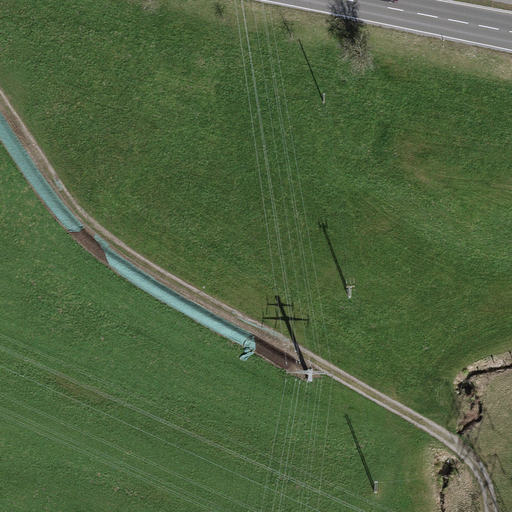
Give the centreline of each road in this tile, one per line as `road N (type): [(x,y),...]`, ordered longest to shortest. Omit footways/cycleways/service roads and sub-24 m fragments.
road 1 (track): [(0,98),(58,185),(114,243),(461,447),(481,473),(492,511)]
road 2 (secondary): [(336,0),(511,31)]
